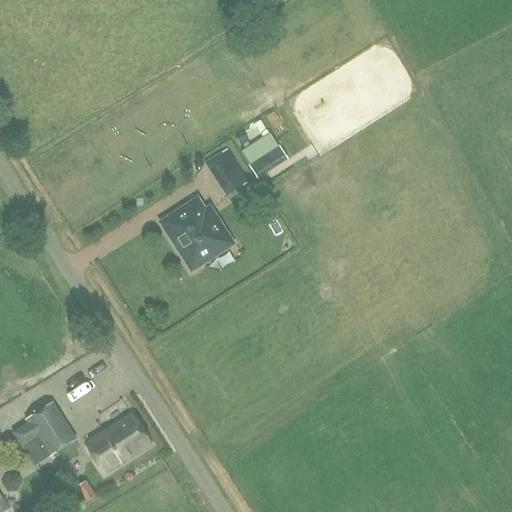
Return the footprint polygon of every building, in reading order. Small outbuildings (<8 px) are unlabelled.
[(287,161),(278,147),(249,167),(258,181),(287,161)] [(247,183),(242,174),(220,188),(226,196),(247,183)] [(197,201),(162,224),(192,270),(209,259),(231,244),(214,218),(209,221),(197,201)] [(37,439),(49,457),(76,440),(52,403),(25,420),(27,424),(12,433),(22,448),(37,439)] [(104,475),(152,445),(132,415),(85,445),(104,475)] [(86,504),(97,497),(86,481),(75,488),(86,504)]
